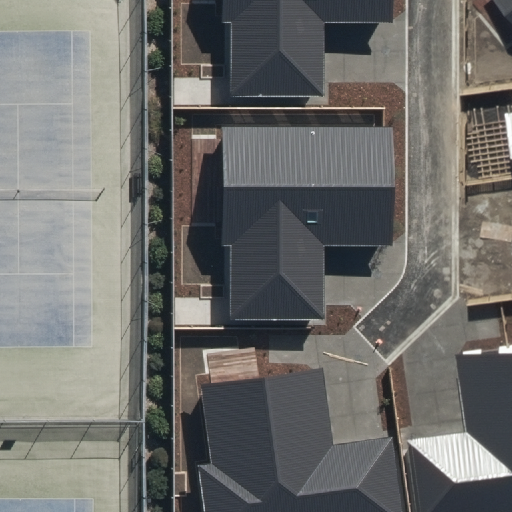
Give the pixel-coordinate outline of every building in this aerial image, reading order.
[(392,0),(225,0),(225,97),(323,97),(324,22),(393,22),(392,0)] [(511,0),(495,0),(511,20),(511,0)] [(394,127),(225,127),(224,320),(325,319),(325,244),(394,245),(394,127)] [(469,430),(408,440),(417,511),(511,511),(511,343),(457,352),(469,430)] [(320,368),(195,387),(212,511),(402,511),(392,438),(332,448),(320,368)]
